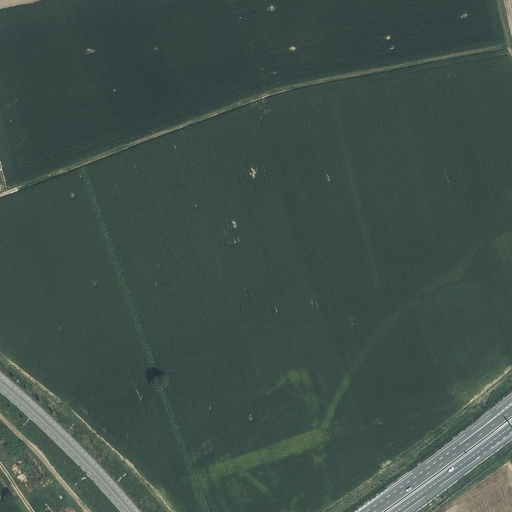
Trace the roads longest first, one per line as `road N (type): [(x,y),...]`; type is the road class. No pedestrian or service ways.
road 1 (track): [(0,195),(270,93),(509,45)]
road 2 (secondary): [(128,511),(0,382)]
road 3 (motorway): [(394,511),(511,425)]
